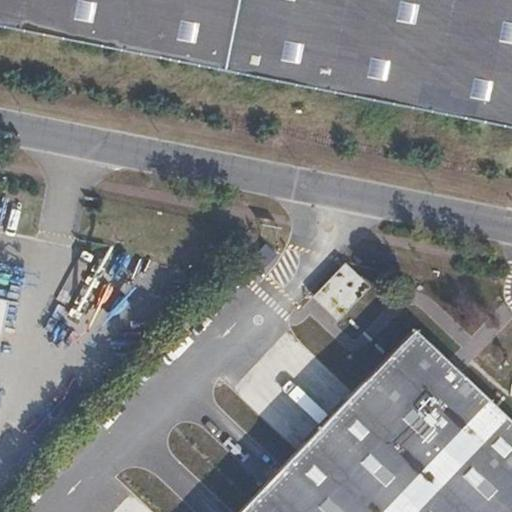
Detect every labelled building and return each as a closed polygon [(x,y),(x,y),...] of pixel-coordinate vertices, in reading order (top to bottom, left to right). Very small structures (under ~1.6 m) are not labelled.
[(511,0),(0,0),(0,28),(511,128),(511,0)] [(279,261),(265,247),(245,267),(259,281),(279,261)] [(364,290),(341,268),(317,292),(339,315),(364,290)] [(0,353),(10,307),(0,304),(0,353)] [(511,511),(511,419),(414,325),(237,511),(511,511)]
